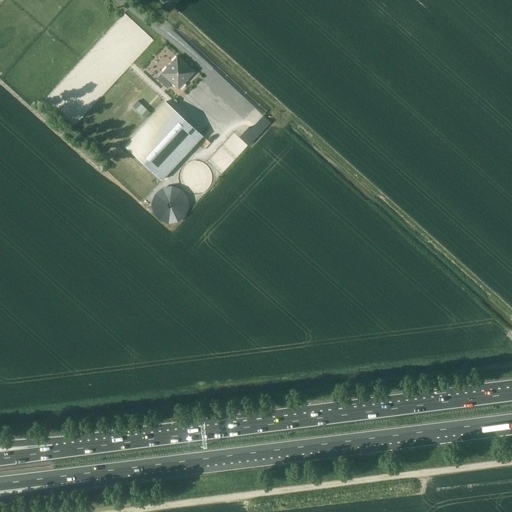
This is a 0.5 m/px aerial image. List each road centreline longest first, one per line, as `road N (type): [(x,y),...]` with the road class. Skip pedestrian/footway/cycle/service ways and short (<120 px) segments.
road 1 (motorway): [(511,394),(54,451)]
road 2 (motorway): [(91,474),(511,422)]
road 3 (track): [(125,511),(511,463)]
